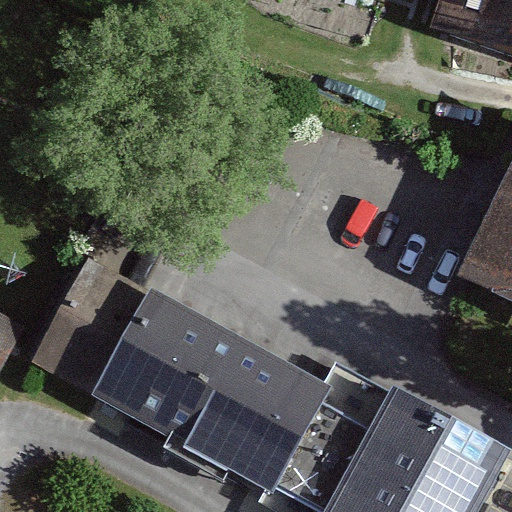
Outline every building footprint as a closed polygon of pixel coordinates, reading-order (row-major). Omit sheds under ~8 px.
[(511,0),(405,0),(399,21),(511,57),(511,0)] [(511,198),(472,282),(511,300),(511,198)] [(90,266),(35,366),(269,496),(325,396),(90,266)] [(0,317),(0,362),(19,327),(0,317)] [(478,511),(505,463),(393,403),(333,511),(478,511)]
